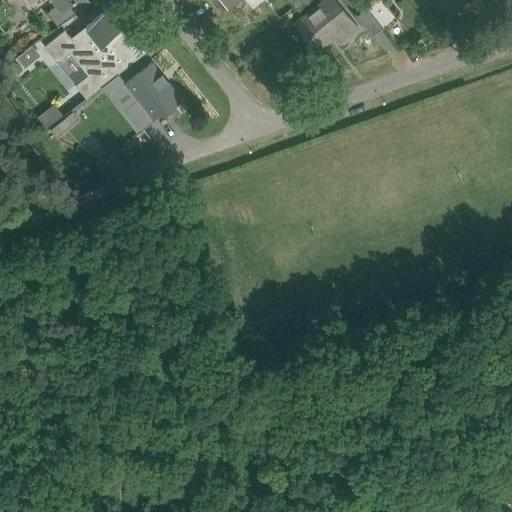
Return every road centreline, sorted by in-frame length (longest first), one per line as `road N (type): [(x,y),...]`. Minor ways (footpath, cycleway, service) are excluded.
road 1 (residential): [(258,127),(511,38)]
road 2 (residential): [(258,127),(163,0)]
road 3 (residential): [(121,181),(258,127)]
road 4 (track): [(121,181),(0,221)]
